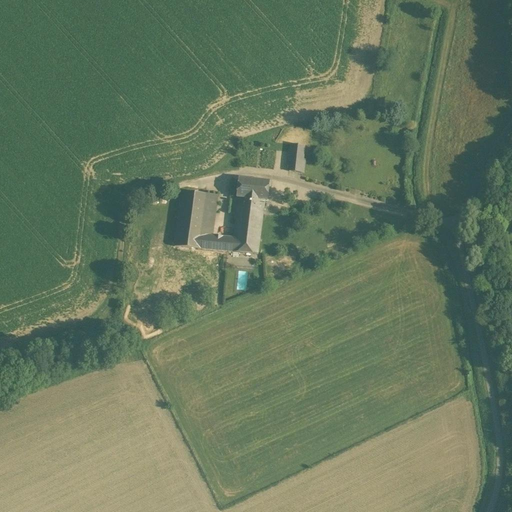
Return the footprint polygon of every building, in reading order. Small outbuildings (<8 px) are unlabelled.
[(304,146),(291,145),(289,158),(303,159),(304,146)] [(303,159),(289,158),(288,171),(301,172),(303,159)] [(270,182),(239,179),(237,198),(264,201),(267,201),(270,182)] [(217,196),(181,192),(175,246),(202,248),(203,235),(213,236),(214,228),(217,196)] [(264,201),(238,198),(234,230),(233,238),(232,252),(259,255),(264,201)] [(234,230),(214,228),(213,236),(233,238),(234,230)] [(213,236),(203,235),(202,248),(232,252),(233,238),(213,236)]
